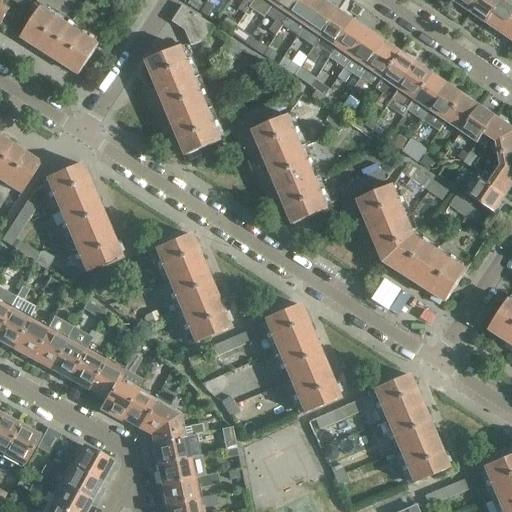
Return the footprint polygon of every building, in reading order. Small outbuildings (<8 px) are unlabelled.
[(11,0),(11,1),(26,10),(29,4),(22,0),(11,0)] [(199,0),(185,0),(185,2),(198,10),(202,2),(199,0)] [(243,0),(237,10),(243,15),(253,0),(243,0)] [(277,0),(274,5),(267,16),(275,21),(269,31),(271,33),(276,36),(289,16),(300,0),(277,0)] [(300,0),(289,16),(276,36),(282,40),(289,30),(298,36),(305,27),(322,0),(300,0)] [(322,0),(305,27),(298,36),(306,42),(300,52),(307,57),(320,37),(338,10),(322,0)] [(456,0),(455,2),(471,13),(479,0),(456,0)] [(479,0),(471,13),(486,24),(502,0),(479,0)] [(511,0),(502,0),(486,24),(502,34),(511,18),(511,0)] [(207,1),(200,11),(207,16),(214,6),(207,1)] [(0,23),(1,24),(10,8),(0,2),(0,23)] [(69,25),(41,6),(21,37),(50,56),(69,25)] [(186,8),(182,6),(172,22),(184,30),(191,45),(195,44),(206,40),(214,27),(186,8)] [(338,10),(320,37),(307,57),(314,61),(323,49),(332,55),(336,48),(354,21),(338,10)] [(511,18),(502,34),(511,41),(511,18)] [(232,34),(237,26),(227,20),(223,27),(232,34)] [(336,48),(332,55),(329,59),(344,68),(351,58),(358,49),(369,32),(354,21),(336,48)] [(97,43),(69,25),(50,56),(79,74),(96,49),(98,44),(97,43)] [(252,37),(237,26),(232,34),(247,44),(252,37)] [(358,49),(344,68),(338,78),(345,83),(351,73),(361,80),(386,43),(369,32),(358,49)] [(268,47),(252,37),(247,44),(263,55),(268,47)] [(235,45),(227,40),(221,49),(228,55),(235,45)] [(386,43),(361,80),(355,89),(361,94),(368,84),(376,89),(383,80),(401,53),(386,43)] [(195,78),(182,45),(146,61),(159,94),(195,78)] [(240,49),(235,45),(228,55),(235,60),(242,51),(240,49)] [(268,47),(263,55),(271,61),(276,53),(268,47)] [(401,53),(383,80),(376,89),(384,94),(375,107),(383,113),(391,102),(392,101),(417,64),(401,53)] [(292,61),(287,69),(295,75),(300,67),(292,61)] [(392,101),(389,106),(404,116),(407,112),(424,86),(432,74),(417,64),(392,101)] [(300,67),(295,75),(311,86),(316,77),(300,67)] [(424,86),(407,112),(423,122),(448,85),(432,74),(424,86)] [(316,77),(311,86),(324,94),(329,86),(316,77)] [(208,108),(195,78),(159,94),(172,124),(208,108)] [(448,85),(423,122),(437,132),(444,122),(445,122),(463,95),(448,85)] [(280,100),(275,102),(279,113),(286,110),(295,95),(290,89),(280,100)] [(322,97),(324,94),(315,89),(310,96),(319,102),(322,97)] [(361,94),(355,89),(351,95),(358,100),(361,94)] [(463,95),(445,122),(461,133),(479,106),(463,95)] [(275,102),(268,105),(273,115),(279,113),(275,102)] [(268,105),(262,107),(266,118),(273,115),(268,105)] [(479,106),(461,133),(477,144),(477,143),(483,135),(495,116),(479,106)] [(262,107),(256,110),(260,120),(266,118),(262,107)] [(208,108),(172,124),(186,156),(187,156),(189,161),(202,156),(200,150),(221,141),(208,108)] [(256,110),(250,112),(254,123),(260,120),(256,110)] [(250,112),(244,115),(248,125),(254,123),(250,112)] [(334,125),(339,117),(332,112),(326,119),(334,125)] [(374,128),(380,119),(372,114),(366,123),(374,128)] [(244,115),(238,117),(242,128),(248,125),(244,115)] [(288,116),(253,131),(267,163),(302,148),(288,116)] [(495,116),(483,135),(477,143),(483,147),(485,146),(490,139),(496,143),(498,155),(511,152),(511,128),(495,117),(495,116)] [(238,117),(231,120),(236,130),(242,128),(238,117)] [(341,130),(347,123),(339,117),(334,125),(341,130)] [(388,124),(380,119),(374,128),(382,133),(388,124)] [(392,144),(403,151),(410,141),(399,134),(392,144)] [(0,138),(0,161),(10,145),(0,138)] [(410,141),(403,151),(418,162),(426,149),(411,139),(410,141)] [(10,145),(0,161),(0,182),(14,192),(15,191),(20,194),(39,164),(10,145)] [(302,148),(267,163),(279,194),(315,179),(302,148)] [(468,153),(461,149),(456,157),(463,161),(468,153)] [(470,152),(463,162),(470,167),(477,157),(470,152)] [(478,178),(487,184),(505,196),(511,185),(511,152),(498,155),(500,166),(492,177),(485,173),(482,173),(478,178)] [(427,168),(432,160),(423,154),(418,162),(427,168)] [(44,179),(57,210),(92,195),(79,164),(44,179)] [(409,166),(403,175),(409,179),(415,170),(409,166)] [(461,166),(456,174),(467,180),(471,173),(461,166)] [(381,170),(375,173),(379,183),(385,181),(381,170)] [(420,173),(415,170),(409,179),(411,181),(414,183),(420,173)] [(375,173),(368,175),(373,186),(379,183),(375,173)] [(420,173),(414,183),(420,186),(426,177),(420,173)] [(368,175),(362,178),(367,189),(373,186),(368,175)] [(411,181),(409,179),(403,175),(398,183),(406,188),(411,181)] [(431,181),(426,177),(420,186),(425,190),(431,181)] [(362,178),(356,181),(361,191),(367,189),(362,178)] [(478,178),(470,190),(471,191),(468,195),(494,213),(505,196),(487,184),(478,178)] [(315,179),(279,194),(293,225),(294,225),(297,229),(309,224),(306,219),(328,210),(315,179)] [(356,181),(350,183),(355,194),(361,191),(356,181)] [(431,181),(425,190),(431,194),(437,184),(431,181)] [(350,183),(344,186),(349,196),(355,194),(350,183)] [(442,188),(437,184),(431,194),(436,197),(442,188)] [(392,185),(357,201),(371,233),(406,218),(392,185)] [(344,186),(338,188),(342,199),(349,196),(344,186)] [(436,197),(442,201),(448,192),(442,188),(436,197)] [(57,210),(71,241),(106,226),(92,195),(57,210)] [(462,201),(455,197),(449,206),(455,210),(462,201)] [(468,205),(462,201),(455,210),(462,214),(468,205)] [(32,213),(35,208),(26,202),(22,207),(32,213)] [(474,209),(468,205),(462,214),(468,219),(474,209)] [(28,219),(32,213),(22,207),(19,213),(28,219)] [(480,214),(474,209),(468,219),(474,223),(480,214)] [(25,225),(28,219),(19,213),(15,218),(25,225)] [(21,230),(25,225),(15,218),(11,224),(21,230)] [(406,218),(371,233),(384,262),(415,283),(436,251),(414,237),(406,218)] [(18,236),(21,230),(11,224),(8,229),(18,236)] [(71,241),(85,274),(120,259),(117,254),(123,252),(119,240),(113,243),(106,226),(71,241)] [(15,240),(18,236),(8,229),(4,235),(14,242),(15,240)] [(153,249),(167,281),(202,266),(189,234),(153,249)] [(11,247),(14,242),(4,235),(0,240),(11,247)] [(11,247),(17,254),(23,244),(15,240),(14,242),(11,247)] [(17,254),(33,264),(38,253),(23,244),(17,254)] [(33,264),(46,270),(53,258),(43,251),(38,253),(33,264)] [(466,270),(436,251),(415,283),(433,295),(430,299),(439,305),(442,301),(445,303),(466,270)] [(139,261),(132,263),(137,274),(143,271),(139,261)] [(132,263),(126,266),(131,276),(137,274),(132,263)] [(126,266),(120,268),(125,279),(131,276),(126,266)] [(155,286),(167,317),(180,311),(215,297),(202,266),(167,281),(155,286)] [(120,268),(114,271),(119,281),(125,279),(120,268)] [(114,271),(108,273),(113,284),(119,281),(114,271)] [(108,273),(102,276),(107,286),(113,284),(108,273)] [(96,278),(96,279),(100,289),(107,286),(102,276),(96,278)] [(54,293),(59,284),(49,278),(44,287),(54,293)] [(96,279),(87,283),(91,293),(100,289),(96,279)] [(19,291),(22,287),(17,284),(11,295),(15,298),(19,291)] [(62,301),(70,305),(76,294),(68,290),(62,301)] [(10,348),(12,349),(30,317),(29,316),(32,310),(20,303),(23,293),(19,291),(15,298),(11,306),(9,308),(0,325),(0,342),(1,343),(2,346),(6,349),(10,348)] [(180,311),(193,344),(228,329),(226,324),(232,321),(227,311),(222,313),(215,297),(180,311)] [(0,300),(0,325),(9,308),(11,306),(0,300)] [(511,302),(509,301),(489,331),(506,342),(503,347),(511,352),(511,302)] [(105,314),(87,304),(82,312),(101,322),(105,314)] [(298,305),(262,320),(276,352),(311,337),(298,305)] [(49,327),(31,359),(38,363),(39,367),(44,369),(48,369),(50,370),(67,338),(55,331),(65,313),(57,309),(48,327),(49,327)] [(30,317),(12,349),(20,353),(21,357),(25,359),(28,358),(31,359),(49,327),(48,327),(30,317)] [(153,332),(139,321),(133,329),(147,340),(153,332)] [(67,338),(50,370),(57,374),(58,378),(63,380),(66,379),(69,380),(87,348),(91,341),(93,338),(73,327),(67,338)] [(131,332),(123,327),(116,340),(124,345),(131,332)] [(248,331),(242,334),(246,344),(253,341),(248,331)] [(93,338),(91,341),(98,345),(103,336),(96,332),(93,338)] [(242,334),(236,336),(240,347),(246,344),(242,334)] [(236,336),(230,339),(234,349),(240,347),(236,336)] [(276,352),(289,382),(324,367),(311,337),(276,352)] [(230,339),(224,342),(228,352),(234,349),(230,339)] [(224,342),(217,344),(222,355),(228,352),(224,342)] [(211,347),(216,357),(222,355),(217,344),(211,347)] [(211,347),(205,350),(209,360),(216,357),(211,347)] [(105,359),(87,348),(69,380),(76,384),(77,388),(82,390),(86,389),(88,390),(105,359)] [(137,391),(139,387),(144,379),(131,372),(139,357),(131,352),(122,368),(121,370),(103,402),(99,411),(119,422),(120,422),(137,391)] [(122,368),(105,359),(88,390),(95,394),(96,398),(103,402),(121,370),(122,368)] [(289,382),(303,414),(338,400),(336,394),(341,392),(337,381),(331,384),(324,367),(289,382)] [(372,390),(385,422),(420,407),(407,375),(372,390)] [(137,391),(120,422),(137,432),(138,429),(154,400),(155,401),(157,397),(163,385),(156,381),(149,393),(139,387),(137,391)] [(154,400),(138,429),(137,432),(148,438),(150,446),(186,439),(207,434),(205,425),(191,428),(190,427),(182,428),(179,414),(182,413),(187,404),(174,396),(169,403),(157,397),(155,401),(154,400)] [(231,396),(220,402),(225,410),(235,403),(231,396)] [(357,401),(350,404),(354,414),(361,411),(357,401)] [(235,403),(225,410),(230,418),(240,411),(235,403)] [(350,404),(343,407),(347,417),(354,414),(350,404)] [(336,410),(340,420),(347,417),(343,407),(336,410)] [(385,422),(398,452),(433,437),(420,407),(385,422)] [(336,410),(329,413),(333,423),(340,420),(336,410)] [(329,413),(322,416),(326,427),(333,423),(329,413)] [(0,415),(0,456),(0,457),(2,455),(18,425),(10,421),(10,418),(5,415),(1,416),(0,415)] [(322,416),(315,419),(319,430),(326,427),(322,416)] [(319,430),(315,419),(308,422),(313,432),(319,430)] [(18,425),(2,455),(0,457),(20,468),(21,466),(23,467),(36,442),(34,441),(37,436),(29,431),(28,428),(23,425),(20,426),(18,425)] [(36,447),(37,448),(49,455),(56,441),(60,435),(47,427),(38,443),(36,447)] [(186,439),(150,446),(154,466),(190,459),(187,447),(208,442),(207,434),(186,439)] [(398,452),(412,485),(447,470),(445,465),(450,463),(446,452),(440,454),(433,437),(398,452)] [(70,466),(102,483),(112,464),(81,446),(74,458),(65,453),(61,461),(70,466)] [(223,453),(225,460),(235,458),(234,450),(223,453)] [(511,455),(482,468),(495,500),(511,492),(511,455)] [(190,459),(154,466),(155,473),(158,486),(194,479),(190,459)] [(59,485),(60,485),(89,501),(91,502),(95,495),(102,483),(70,466),(63,478),(45,468),(41,475),(59,485)] [(330,471),(333,479),(344,475),(340,467),(330,471)] [(240,479),(238,470),(225,473),(227,482),(240,479)] [(194,479),(158,486),(159,493),(162,507),(198,500),(198,498),(196,490),(220,485),(217,474),(194,479)] [(344,475),(333,479),(337,487),(347,483),(344,475)] [(471,489),(467,478),(461,481),(465,491),(471,489)] [(459,494),(465,491),(461,481),(454,484),(459,494)] [(452,496),(459,494),(454,484),(448,486),(452,496)] [(48,505),(49,504),(64,511),(85,511),(91,502),(89,501),(60,485),(59,485),(53,496),(38,488),(34,496),(48,505)] [(446,499),(452,496),(448,486),(442,489),(446,499)] [(442,489),(436,491),(440,501),(446,499),(442,489)] [(434,504),(440,501),(436,491),(430,494),(434,504)] [(511,511),(511,493),(483,505),(486,511),(511,511)] [(428,506),(434,504),(430,494),(423,496),(428,506)] [(198,500),(162,507),(163,511),(200,511),(200,508),(216,506),(214,495),(198,498),(198,500)]
